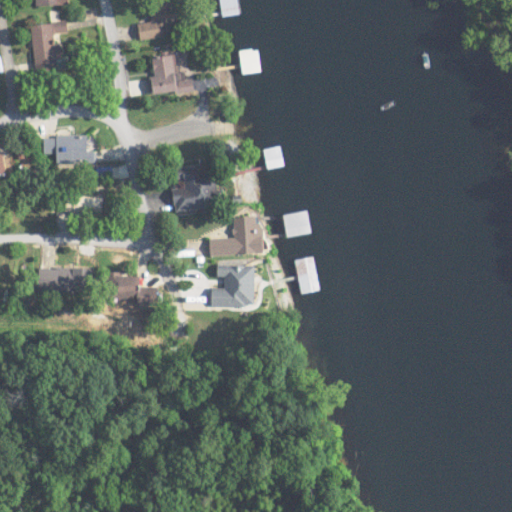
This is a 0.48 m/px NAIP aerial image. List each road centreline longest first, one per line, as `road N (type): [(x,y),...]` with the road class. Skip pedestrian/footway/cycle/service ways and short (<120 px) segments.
road 1 (residential): [(0,208),(179,187)]
road 2 (residential): [(136,95),(0,92)]
